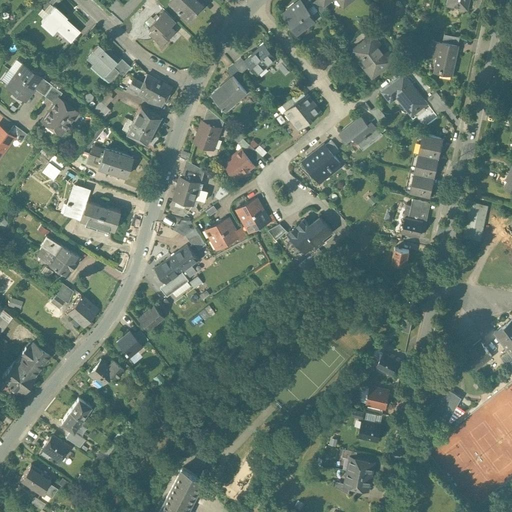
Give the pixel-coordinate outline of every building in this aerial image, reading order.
[(43,0),(39,4),(45,10),(54,0),(43,0)] [(169,0),(190,19),(199,9),(204,3),(200,0),(169,0)] [(302,0),(298,0),(283,12),(290,21),(295,28),(305,20),(307,23),(314,18),(309,10),(310,9),(307,6),(302,0)] [(324,4),(321,0),(313,0),(313,1),(313,2),(322,13),(328,8),(325,3),(324,4)] [(65,16),(54,6),(41,20),(52,30),(56,26),(68,37),(70,39),(76,32),(78,30),(64,17),(65,16)] [(175,20),(164,9),(159,13),(171,24),(175,20)] [(171,24),(159,13),(149,25),(152,28),(149,31),(157,39),(160,36),(165,40),(176,29),(171,24)] [(381,17),(371,25),(375,30),(385,23),(381,17)] [(76,32),(70,39),(68,37),(64,42),(71,49),(82,37),(76,32)] [(373,32),(351,49),(359,60),(361,58),(374,75),(394,60),(373,32)] [(457,36),(445,33),(442,43),(442,44),(455,47),(457,36)] [(455,47),(442,44),(442,43),(432,40),(429,52),(438,54),(435,70),(452,73),(460,36),(457,36),(455,47)] [(264,40),(253,50),(254,51),(247,57),(257,69),(270,58),(272,61),(278,56),(264,40)] [(116,60),(98,42),(86,55),(104,72),(112,64),(116,60)] [(249,64),(241,55),(233,62),(241,71),(249,64)] [(129,66),(119,57),(116,60),(112,64),(118,70),(122,73),(129,66)] [(412,58),(392,73),(397,79),(404,73),(405,74),(417,65),(412,58)] [(41,76),(22,61),(5,84),(24,98),(33,86),(41,76)] [(241,71),(233,62),(227,67),(234,74),(238,78),(243,73),(241,71)] [(112,64),(104,72),(102,74),(108,80),(118,70),(112,64)] [(142,81),(132,75),(128,84),(125,89),(135,94),(138,89),(147,94),(156,78),(146,73),(142,81)] [(423,102),(410,86),(413,84),(405,74),(404,73),(397,79),(382,90),(390,101),(399,94),(412,111),(423,102)] [(234,74),(222,84),(213,92),(223,104),(231,97),(234,100),(247,89),(238,78),(234,74)] [(41,76),(33,86),(44,94),(52,83),(41,76)] [(170,86),(156,78),(147,94),(149,95),(162,102),(170,86)] [(62,91),(52,83),(44,94),(53,101),(58,95),(58,96),(62,91)] [(147,94),(138,89),(135,94),(146,100),(149,95),(147,94)] [(296,101),(286,108),(294,118),(314,102),(307,93),(296,101)] [(58,96),(58,95),(53,101),(41,118),(60,132),(77,110),(58,96)] [(292,95),(282,104),(286,108),(296,101),(292,95)] [(110,107),(100,98),(92,107),(101,116),(110,107)] [(314,102),(294,118),(301,127),(321,112),(314,102)] [(160,115),(140,104),(125,131),(145,142),(160,115)] [(376,105),(371,109),(377,117),(381,114),(379,110),(376,105)] [(371,121),(367,124),(361,116),(339,133),(346,142),(353,136),(362,148),(381,133),(371,121)] [(386,129),(376,117),(371,121),(381,133),(386,129)] [(222,126),(202,118),(194,141),(214,148),(222,126)] [(26,131),(14,121),(8,129),(13,133),(13,134),(20,139),(26,131)] [(100,121),(90,133),(93,136),(104,124),(100,121)] [(0,123),(0,150),(13,134),(13,133),(8,129),(0,123)] [(90,133),(85,139),(88,142),(93,136),(90,133)] [(442,137),(425,133),(420,152),(438,156),(440,147),(442,148),(443,144),(441,143),(442,137)] [(339,151),(331,140),(326,145),(334,155),(339,151)] [(103,146),(92,142),(89,150),(101,154),(103,146)] [(262,155),(250,143),(243,149),(253,163),(262,155)] [(325,144),(303,161),(316,178),(330,168),(331,169),(332,168),(332,169),(340,163),(334,155),(326,145),(325,144)] [(132,155),(103,145),(103,146),(101,154),(97,164),(125,174),(132,155)] [(242,148),(226,160),(230,166),(229,167),(236,177),(254,164),(253,163),(243,149),(242,148)] [(89,150),(85,161),(96,166),(97,164),(101,154),(89,150)] [(64,160),(53,151),(48,157),(60,166),(64,160)] [(438,156),(420,152),(416,172),(434,176),(436,166),(438,167),(439,163),(437,162),(438,156)] [(60,166),(48,157),(41,167),(52,176),(60,166)] [(204,169),(188,160),(183,176),(201,181),(204,169)] [(434,176),(416,172),(412,192),(429,195),(431,186),(433,186),(434,182),(432,182),(434,176)] [(507,175),(499,172),(496,179),(505,183),(508,177),(506,176),(507,175)] [(183,176),(180,175),(174,197),(194,204),(196,198),(204,200),(208,190),(199,187),(201,181),(183,176)] [(84,184),(74,181),(67,199),(66,200),(67,200),(63,211),(79,216),(86,197),(87,192),(82,190),(84,184)] [(238,189),(224,181),(222,186),(233,192),(238,189)] [(119,209),(105,204),(107,200),(101,199),(100,202),(86,197),(79,216),(79,218),(112,230),(113,228),(119,209)] [(255,197),(242,205),(241,208),(247,218),(263,209),(257,198),(255,197)] [(427,201),(413,198),(412,204),(426,207),(427,201)] [(402,201),(386,199),(384,206),(400,208),(402,201)] [(488,204),(472,200),(464,235),(480,238),(488,204)] [(426,207),(412,204),(410,211),(412,212),(411,217),(406,216),(404,223),(401,223),(400,231),(419,235),(422,220),(426,221),(429,208),(426,207)] [(263,209),(247,218),(252,229),(255,229),(269,222),(269,221),(267,217),(263,209)] [(276,221),(272,214),(267,217),(269,221),(274,222),(276,221)] [(227,217),(211,226),(210,229),(215,238),(234,227),(228,218),(227,217)] [(320,217),(309,225),(307,223),(301,227),(303,230),(305,232),(296,239),(300,244),(326,224),(320,217)] [(191,220),(183,219),(180,224),(178,223),(174,229),(185,235),(195,228),(191,221),(191,220)] [(275,239),(286,232),(280,222),(269,229),(275,239)] [(326,224),(300,244),(303,247),(304,248),(313,241),(317,246),(324,241),(322,239),(332,231),(326,224)] [(234,227),(215,238),(219,246),(222,247),(239,238),(239,237),(234,227)] [(195,228),(185,235),(193,246),(194,245),(199,251),(206,245),(195,228)] [(296,239),(291,237),(287,240),(288,242),(293,249),(300,244),(296,239)] [(79,256),(52,238),(46,247),(73,265),(79,256)] [(293,249),(288,242),(283,246),(289,253),(293,249)] [(293,249),(296,253),(303,247),(300,244),(293,249)] [(188,246),(176,254),(175,254),(171,257),(182,272),(191,266),(192,266),(199,261),(188,246)] [(409,250),(395,246),(392,261),(399,263),(399,265),(402,266),(403,264),(406,265),(409,250)] [(73,265),(46,247),(44,250),(40,248),(36,254),(47,261),(67,275),(73,265)] [(320,249),(309,257),(314,264),(325,255),(320,249)] [(171,257),(167,260),(167,261),(155,269),(166,285),(173,280),(173,279),(182,272),(171,257)] [(309,257),(303,262),(308,269),(314,264),(309,257)] [(192,266),(191,266),(182,272),(187,280),(196,273),(192,266)] [(198,277),(190,283),(194,290),(202,284),(198,277)] [(190,283),(182,289),(187,295),(194,290),(190,283)] [(173,300),(166,291),(158,297),(165,305),(173,300)] [(12,295),(9,301),(20,306),(22,301),(12,295)] [(64,301),(56,295),(52,301),(60,307),(64,301)] [(82,296),(81,296),(80,297),(67,311),(84,326),(96,312),(91,308),(93,306),(82,296)] [(154,306),(138,319),(148,331),(164,318),(154,306)] [(408,314),(400,323),(404,327),(413,318),(408,314)] [(511,317),(495,331),(494,331),(495,332),(510,350),(502,356),(506,362),(510,359),(511,362),(511,317)] [(135,338),(129,331),(122,337),(124,338),(118,343),(125,352),(124,352),(126,354),(129,357),(142,347),(135,338)] [(148,341),(141,332),(135,338),(142,347),(148,341)] [(24,352),(17,361),(14,359),(1,375),(11,383),(22,391),(34,375),(33,374),(49,354),(33,341),(28,347),(25,345),(21,350),(24,352)] [(482,342),(466,355),(476,367),(482,362),(483,363),(486,361),(485,360),(492,354),(482,342)] [(392,354),(391,356),(383,352),(376,366),(392,373),(400,358),(392,354)] [(113,361),(108,366),(100,359),(88,373),(95,379),(97,377),(103,382),(103,383),(108,377),(110,378),(111,379),(112,378),(113,378),(115,380),(124,370),(113,361)] [(1,375),(0,373),(0,389),(4,392),(11,383),(1,375)] [(103,382),(97,377),(95,379),(91,382),(97,388),(103,382)] [(389,389),(370,385),(366,402),(384,406),(386,406),(389,389)] [(458,393),(447,387),(445,386),(441,392),(442,392),(442,394),(443,394),(431,415),(430,416),(442,422),(442,421),(446,414),(448,416),(449,415),(451,413),(452,412),(457,404),(457,402),(454,400),(458,393),(458,394),(458,393)] [(91,405),(78,396),(69,408),(82,417),(91,405)] [(384,406),(366,402),(365,410),(366,411),(382,414),(384,406)] [(82,417),(69,408),(60,420),(73,430),(82,417)] [(382,414),(366,411),(365,418),(375,421),(380,422),(382,414)] [(375,421),(365,418),(363,425),(361,424),(358,434),(378,438),(382,423),(380,422),(375,421)] [(84,438),(70,429),(65,435),(79,445),(84,438)] [(58,458),(68,444),(49,430),(39,445),(58,458)] [(357,449),(344,447),(342,454),(351,456),(351,454),(356,455),(357,449)] [(356,455),(351,454),(351,456),(348,468),(371,473),(373,463),(369,462),(370,458),(356,455)] [(51,476),(30,461),(19,477),(40,492),(42,489),(51,495),(57,487),(48,481),(51,476)] [(189,511),(187,510),(205,476),(183,464),(157,511),(189,511)] [(371,473),(348,468),(346,481),(346,482),(351,483),(364,486),(365,482),(369,483),(371,473)] [(346,481),(337,479),(336,484),(349,491),(351,483),(346,482),(346,481)] [(45,502),(37,496),(34,494),(30,500),(41,508),(45,502)]
